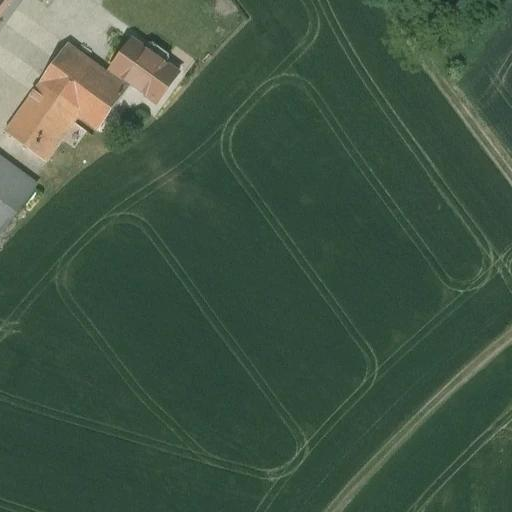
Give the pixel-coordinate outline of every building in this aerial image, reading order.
[(0,0),(0,13),(9,0),(0,0)] [(178,75),(132,42),(111,71),(113,72),(110,77),(108,75),(78,116),(77,117),(98,131),(99,129),(126,92),(128,90),(127,90),(131,85),(157,104),(178,75)] [(66,48),(37,88),(78,116),(108,75),(67,46),(65,47),(66,48)] [(78,116),(37,88),(5,133),(45,163),(77,117),(78,116)] [(0,233),(36,186),(0,159),(0,233)]
